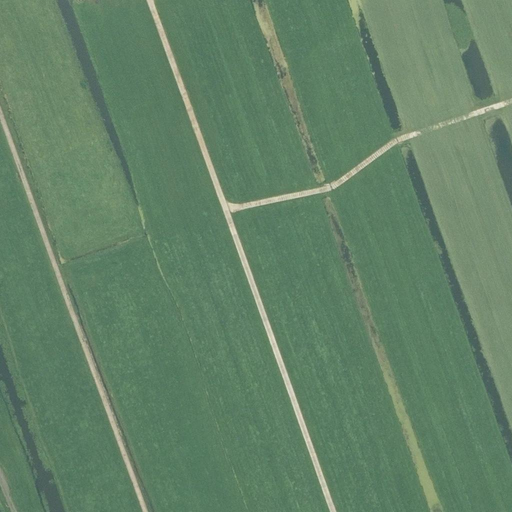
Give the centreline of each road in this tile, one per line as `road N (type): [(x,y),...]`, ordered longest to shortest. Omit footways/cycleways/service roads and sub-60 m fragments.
road 1 (track): [(335,511),(147,0)]
road 2 (track): [(145,511),(0,113)]
road 3 (track): [(224,209),(331,187),(397,139),(511,101)]
